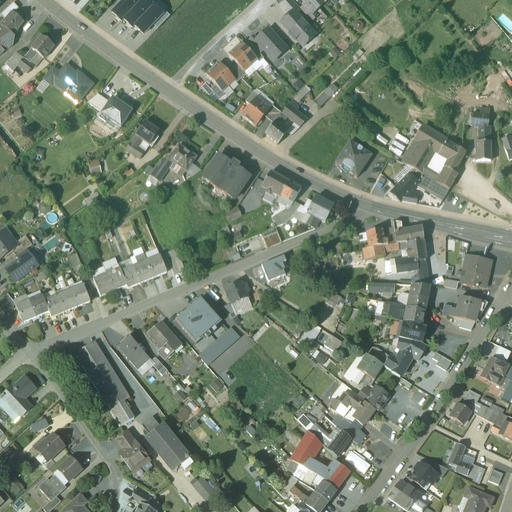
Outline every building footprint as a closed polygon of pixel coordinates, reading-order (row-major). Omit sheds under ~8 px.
[(112,13),(121,22),(123,20),(140,1),(138,0),(124,0),(121,3),(112,13)] [(141,0),(140,1),(123,20),(132,28),(134,26),(151,8),(142,0),(141,0)] [(301,10),(291,0),(285,0),(279,6),(289,17),(295,12),(297,14),(301,10)] [(323,4),(319,0),(301,0),(306,6),(313,13),(314,13),(323,4)] [(151,8),(134,26),(144,35),(153,26),(163,15),(162,15),(153,6),(151,8)] [(313,13),(306,6),(301,10),(311,22),(317,16),(314,13),(313,13)] [(153,26),(157,29),(169,17),(165,12),(162,15),(163,15),(153,26)] [(289,17),(281,24),(288,32),(288,34),(295,42),(297,42),(298,43),(304,38),(307,41),(315,34),(297,14),(295,12),(289,17)] [(24,23),(11,13),(1,27),(13,36),(24,23)] [(1,27),(0,27),(0,54),(9,47),(13,36),(1,27)] [(258,40),(256,41),(264,50),(274,61),(286,50),(268,30),(258,40)] [(53,46),(41,36),(31,49),(37,54),(43,59),(53,46)] [(264,50),(256,41),(258,40),(254,36),(248,42),(254,49),(259,54),(264,50)] [(250,53),(241,43),(234,49),(250,66),(256,61),(257,60),(250,53)] [(31,49),(22,59),(29,64),(37,54),(31,49)] [(250,66),(234,49),(228,55),(237,65),(243,72),(244,72),(250,66)] [(259,54),(254,49),(250,53),(257,60),(256,61),(258,63),(263,58),(259,54)] [(228,73),(219,63),(212,69),(228,86),(234,81),(234,80),(228,73)] [(243,72),(237,65),(232,69),(241,79),(246,74),(244,72),(243,72)] [(38,73),(29,66),(24,72),(33,79),(38,73)] [(81,80),(65,66),(59,74),(52,81),(53,82),(65,92),(64,92),(66,94),(67,93),(77,102),(91,85),(82,78),(81,80)] [(52,69),(43,79),(50,85),(53,82),(52,81),(59,74),(52,69)] [(228,86),(212,69),(205,75),(214,85),(221,93),(221,92),(228,86)] [(241,79),(232,69),(228,73),(234,80),(234,81),(236,83),(241,79)] [(221,93),(214,85),(210,89),(218,99),(223,94),(221,92),(221,93)] [(326,91),(314,103),(320,109),(331,97),(326,91)] [(253,92),(245,102),(249,106),(256,98),(258,96),(253,92)] [(97,94),(96,96),(87,103),(102,113),(109,103),(97,94)] [(119,103),(112,98),(109,103),(102,113),(101,114),(120,127),(131,112),(124,107),(125,106),(119,102),(119,103)] [(249,106),(240,117),(247,123),(263,104),(256,98),(249,106)] [(263,104),(247,123),(254,129),(263,118),(270,109),(269,109),(263,104)] [(306,121),(288,106),(281,114),(286,118),(299,128),(306,121)] [(270,109),(263,118),(273,125),(275,123),(281,115),(271,107),(269,109),(270,109)] [(480,115),(473,114),(471,127),(478,128),(486,128),(488,110),(480,109),(480,115)] [(286,118),(281,114),(281,115),(275,123),(279,126),(282,124),(286,118)] [(158,132),(144,122),(134,136),(135,137),(148,146),(151,148),(157,140),(154,138),(158,132)] [(279,126),(275,123),(273,125),(265,136),(277,146),(288,133),(279,126)] [(441,139),(422,127),(414,142),(433,153),(441,139)] [(486,128),(478,128),(478,140),(476,142),(476,144),(489,143),(489,128),(486,128)] [(75,146),(90,141),(88,133),(73,138),(75,146)] [(148,146),(135,137),(125,150),(139,160),(148,146)] [(507,139),(501,141),(505,152),(511,148),(511,145),(509,138),(507,139)] [(441,139),(433,153),(438,156),(445,143),(445,142),(441,139)] [(370,157),(349,142),(333,164),(355,179),(370,157)] [(433,153),(414,142),(408,152),(428,163),(433,153)] [(464,154),(445,143),(438,156),(447,162),(443,169),(446,171),(452,175),(464,154)] [(476,144),(475,144),(475,163),(489,163),(489,143),(476,144)] [(195,158),(178,146),(169,159),(168,160),(180,169),(185,172),(195,158)] [(428,163),(408,152),(400,165),(412,172),(420,177),(422,173),(423,171),(428,163)] [(231,165),(218,156),(203,179),(234,201),(249,178),(236,169),(238,166),(233,163),(231,165)] [(166,157),(161,164),(159,162),(149,176),(158,183),(167,169),(174,173),(175,173),(177,174),(180,169),(168,160),(169,159),(166,157)] [(89,162),(90,173),(100,172),(100,161),(89,162)] [(130,169),(121,176),(124,180),(133,174),(130,169)] [(185,172),(180,169),(177,174),(180,177),(182,176),(185,172)] [(438,179),(423,171),(422,173),(420,177),(437,186),(440,183),(437,181),(438,179)] [(440,183),(437,186),(439,188),(440,187),(448,191),(456,177),(452,175),(446,171),(440,183)] [(420,177),(412,172),(407,177),(417,186),(415,188),(441,203),(447,192),(439,188),(437,186),(420,177)] [(287,183),(270,173),(262,189),(267,191),(265,194),(270,197),(271,194),(279,198),(280,196),(287,183)] [(417,186),(407,177),(390,194),(400,203),(415,188),(417,186)] [(300,190),(287,183),(280,196),(292,203),(293,204),(294,203),(300,190)] [(87,205),(101,197),(98,192),(84,200),(87,205)] [(292,203),(280,196),(279,198),(277,201),(276,203),(279,204),(284,207),(285,205),(290,207),(292,203)] [(333,208),(314,198),(312,203),(306,214),(319,221),(325,223),(333,208)] [(300,207),(296,213),(304,217),(306,214),(312,203),(307,200),(303,208),(300,207)] [(293,204),(292,203),(290,207),(274,216),(282,225),(294,216),(296,213),(300,207),(300,206),(294,203),(293,204)] [(237,208),(225,213),(230,224),(241,219),(237,208)] [(306,214),(304,217),(301,222),(313,228),(313,229),(314,229),(313,230),(314,230),(319,221),(306,214)] [(401,223),(393,223),(394,229),(395,234),(402,232),(401,223)] [(394,229),(384,230),(387,246),(396,245),(396,244),(395,234),(394,229)] [(421,229),(402,232),(404,243),(406,243),(423,240),(421,229)] [(384,230),(365,234),(368,249),(369,249),(382,247),(387,246),(384,230)] [(402,232),(395,234),(396,244),(404,243),(402,232)] [(276,233),(262,239),(267,250),(281,244),(276,233)] [(4,241),(0,236),(0,258),(10,251),(16,246),(14,244),(9,237),(4,241)] [(25,236),(14,244),(16,246),(10,251),(15,257),(26,249),(31,246),(25,236)] [(205,237),(196,241),(199,246),(207,242),(205,237)] [(423,242),(406,244),(407,258),(408,263),(414,263),(425,261),(423,242)] [(387,246),(382,247),(382,253),(399,251),(398,244),(396,245),(387,246)] [(382,247),(369,249),(370,260),(383,258),(382,253),(382,247)] [(26,249),(15,257),(19,262),(27,256),(28,257),(30,255),(26,249)] [(368,249),(362,250),(364,261),(370,260),(369,249),(368,249)] [(76,253),(67,257),(71,267),(80,264),(76,253)] [(19,262),(6,270),(15,282),(27,274),(36,268),(28,257),(27,256),(19,262)] [(146,262),(144,256),(131,261),(133,268),(140,284),(153,279),(146,262)] [(489,261),(467,256),(464,270),(460,285),(477,289),(478,288),(484,290),(487,280),(485,279),(489,261)] [(160,257),(146,262),(153,279),(166,273),(160,257)] [(284,258),(261,267),(268,283),(285,277),(283,271),(288,269),(284,258)] [(407,258),(388,261),(389,274),(415,270),(414,263),(408,263),(407,258)] [(185,272),(179,259),(174,262),(179,274),(185,272)] [(179,274),(174,262),(169,264),(174,277),(179,274)] [(103,268),(95,272),(96,274),(91,276),(92,277),(93,281),(106,275),(105,272),(103,268)] [(133,268),(120,273),(126,286),(127,289),(140,284),(133,268)] [(112,273),(106,275),(113,292),(126,286),(120,273),(119,270),(112,273)] [(106,275),(93,281),(96,288),(100,297),(113,292),(106,275)] [(92,277),(86,279),(91,290),(96,288),(93,281),(92,277)] [(458,283),(445,280),(443,288),(456,290),(458,283)] [(240,283),(224,289),(230,304),(231,306),(247,299),(245,294),(243,288),(240,283)] [(393,286),(369,285),(368,293),(393,294),(393,286)] [(83,286),(70,291),(76,308),(90,303),(83,286)] [(409,297),(426,301),(429,287),(411,286),(409,297)] [(46,300),(56,295),(54,291),(44,295),(46,300)] [(70,291),(57,297),(64,313),(76,308),(70,291)] [(331,328),(346,301),(331,293),(316,320),(331,328)] [(41,297),(28,302),(35,319),(48,313),(44,302),(41,297)] [(64,313),(57,297),(44,302),(48,313),(51,319),(64,313)] [(426,301),(409,297),(407,309),(424,313),(426,301)] [(486,304),(460,297),(456,311),(450,310),(448,318),(454,319),(461,320),(474,323),(477,312),(481,313),(486,304)] [(221,323),(200,299),(175,320),(197,345),(221,323)] [(247,299),(231,306),(235,315),(251,308),(247,299)] [(274,306),(267,300),(264,304),(270,310),(274,306)] [(28,302),(15,307),(22,324),(35,319),(28,302)] [(230,304),(220,308),(231,320),(236,318),(235,315),(231,306),(230,304)] [(389,305),(384,304),(381,318),(386,319),(389,320),(391,314),(395,315),(397,307),(389,305)] [(407,309),(404,323),(421,327),(424,313),(407,309)] [(474,323),(461,320),(460,325),(459,328),(471,332),(474,323)] [(400,322),(395,341),(400,340),(404,323),(400,322)] [(179,344),(160,323),(148,334),(162,350),(158,353),(165,360),(175,352),(173,350),(179,344)] [(421,327),(404,323),(400,340),(421,345),(425,329),(421,328),(421,327)] [(311,347),(319,332),(309,327),(302,343),(311,347)] [(239,339),(230,330),(199,358),(207,367),(239,339)] [(315,340),(336,352),(342,342),(322,330),(315,340)] [(148,358),(142,351),(129,337),(118,348),(124,355),(125,354),(130,361),(137,368),(148,358)] [(412,359),(418,363),(427,348),(421,345),(400,340),(398,350),(401,352),(412,359)] [(129,399),(94,343),(74,355),(82,368),(120,429),(134,420),(124,403),(129,399)] [(510,353),(498,348),(493,360),(504,365),(510,353)] [(388,359),(376,350),(370,349),(366,357),(382,366),(381,367),(399,378),(406,367),(407,367),(412,359),(401,352),(395,361),(388,359)] [(437,363),(441,357),(436,354),(432,359),(437,363)] [(82,368),(74,355),(69,358),(77,371),(82,368)] [(382,366),(366,357),(356,370),(357,370),(363,374),(373,380),(381,367),(382,366)] [(445,372),(450,363),(441,357),(437,363),(435,366),(445,372)] [(163,368),(155,359),(150,363),(158,372),(163,368)] [(500,364),(490,359),(484,370),(494,375),(495,374),(500,364)] [(500,364),(495,374),(498,376),(504,366),(500,364)] [(504,366),(498,376),(501,378),(508,381),(511,383),(511,369),(504,365),(504,366)] [(352,377),(351,380),(357,385),(360,380),(363,374),(357,370),(352,377)] [(494,375),(484,370),(480,378),(490,383),(494,375)] [(347,374),(344,378),(349,382),(351,380),(352,377),(347,374)] [(373,380),(363,374),(360,380),(370,386),(373,380)] [(494,375),(490,383),(497,387),(501,378),(498,376),(495,374),(494,375)] [(24,376),(0,398),(0,400),(2,398),(20,418),(30,409),(23,402),(36,390),(24,376)] [(508,381),(501,378),(497,387),(503,390),(508,381)] [(218,380),(212,383),(215,391),(221,388),(218,380)] [(511,383),(508,381),(503,390),(505,391),(501,399),(509,404),(511,398),(511,383)] [(173,394),(182,401),(188,394),(179,386),(173,394)] [(376,388),(370,395),(363,390),(357,397),(377,412),(388,397),(376,388)] [(480,397),(468,391),(464,399),(476,404),(480,397)] [(374,411),(354,396),(351,400),(343,394),(336,403),(339,405),(334,414),(337,415),(341,417),(343,419),(348,412),(351,409),(356,413),(352,419),(354,421),(361,427),(362,427),(367,421),(366,421),(374,411)] [(476,404),(464,399),(460,406),(470,412),(476,404)] [(483,399),(481,403),(490,407),(489,410),(502,415),(504,411),(492,405),(492,403),(483,399)] [(336,403),(335,402),(330,411),(334,414),(339,405),(336,403)] [(460,406),(458,405),(449,418),(462,426),(470,412),(460,406)] [(481,406),(475,416),(494,426),(496,424),(498,425),(498,424),(509,429),(511,421),(511,420),(510,419),(502,415),(489,410),(481,406)] [(297,421),(308,433),(316,425),(324,416),(316,408),(305,418),(302,415),(297,421)] [(354,421),(351,426),(343,419),(341,417),(337,415),(331,423),(336,428),(350,441),(358,431),(361,427),(354,421)] [(152,418),(142,426),(151,437),(161,429),(152,418)] [(46,419),(30,425),(34,433),(49,427),(46,419)] [(509,429),(498,424),(498,425),(496,424),(494,426),(491,432),(504,439),(509,429)] [(336,428),(329,436),(316,425),(308,433),(321,445),(331,453),(332,455),(336,458),(350,441),(336,428)] [(511,426),(509,429),(504,439),(503,439),(511,443),(511,426)] [(151,437),(147,440),(172,471),(180,465),(188,458),(163,427),(161,429),(151,437)] [(358,431),(350,440),(357,445),(365,437),(358,431)] [(294,436),(291,432),(281,436),(274,443),(292,462),(305,470),(311,460),(314,454),(300,446),(303,441),(294,436)] [(134,443),(127,433),(116,441),(123,451),(134,443)] [(321,445),(308,433),(303,441),(300,446),(314,454),(316,452),(321,445)] [(53,434),(46,441),(43,438),(33,447),(41,456),(46,462),(47,463),(65,447),(53,434)] [(149,462),(134,443),(123,451),(120,454),(134,473),(149,462)] [(331,453),(321,445),(316,452),(326,459),(328,458),(331,453)] [(464,449),(455,445),(447,465),(456,468),(458,462),(464,449)] [(22,459),(17,454),(8,462),(13,468),(22,459)] [(41,456),(37,460),(42,466),(46,462),(41,456)] [(70,458),(57,471),(68,483),(82,470),(70,458)] [(188,458),(180,465),(185,471),(194,464),(188,458)] [(318,464),(311,460),(305,470),(312,474),(318,464)] [(305,470),(292,462),(284,472),(293,477),(293,478),(298,481),(300,478),(311,484),(313,483),(320,487),(323,483),(324,481),(305,470)] [(465,464),(458,462),(456,468),(455,472),(461,474),(465,464)] [(447,471),(431,463),(427,469),(438,477),(438,478),(441,480),(447,471)] [(329,472),(318,464),(312,474),(324,481),(329,472)] [(478,470),(465,464),(461,474),(474,479),(478,470)] [(338,465),(334,471),(332,473),(327,481),(337,489),(349,474),(338,465)] [(427,469),(421,465),(418,465),(414,470),(415,473),(409,480),(418,487),(422,490),(427,482),(432,486),(438,478),(438,477),(427,469)] [(68,483),(57,471),(53,475),(55,476),(64,487),(68,483)] [(503,475),(493,471),(488,482),(499,486),(503,475)] [(64,487),(55,476),(49,482),(47,480),(37,488),(50,502),(51,503),(56,498),(66,489),(64,487)] [(219,499),(201,478),(192,486),(210,507),(219,499)] [(409,480),(406,479),(402,484),(414,492),(418,487),(409,480)] [(17,480),(10,484),(15,493),(23,489),(17,480)] [(336,492),(323,483),(320,487),(314,494),(327,504),(336,492)] [(402,484),(400,483),(389,500),(406,511),(407,511),(416,500),(411,497),(414,492),(402,484)] [(298,492),(288,484),(283,489),(284,490),(284,491),(294,499),(294,498),(294,497),(298,492)] [(493,499),(468,488),(464,498),(469,500),(464,511),(483,511),(484,511),(482,510),(483,506),(489,508),(493,499)] [(151,500),(136,492),(136,491),(135,491),(130,500),(131,500),(139,504),(140,504),(146,508),(151,500)] [(304,496),(298,492),(294,497),(299,502),(304,496)] [(314,494),(309,501),(304,496),(299,502),(302,504),(312,511),(321,511),(327,504),(314,494)] [(81,496),(63,511),(86,511),(83,508),(88,504),(81,496)] [(56,498),(51,503),(50,502),(42,509),(44,511),(50,511),(60,503),(56,498)] [(416,500),(407,511),(423,511),(426,508),(416,500)]
